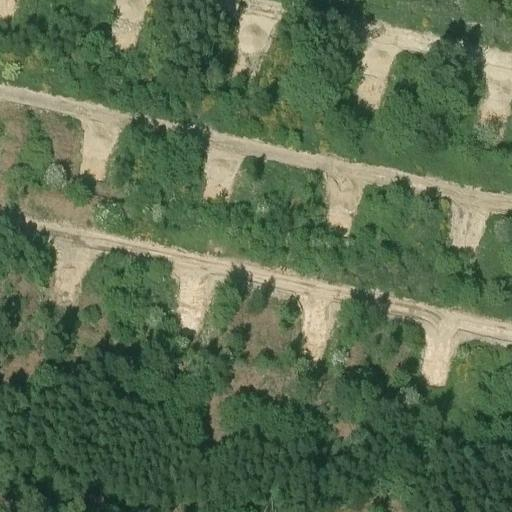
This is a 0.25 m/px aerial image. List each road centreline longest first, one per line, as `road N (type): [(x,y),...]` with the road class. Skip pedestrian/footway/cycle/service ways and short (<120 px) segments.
road 1 (unknown): [(0,217),(511,337)]
road 2 (unknown): [(0,96),(511,211)]
road 3 (unknown): [(206,0),(511,69)]
